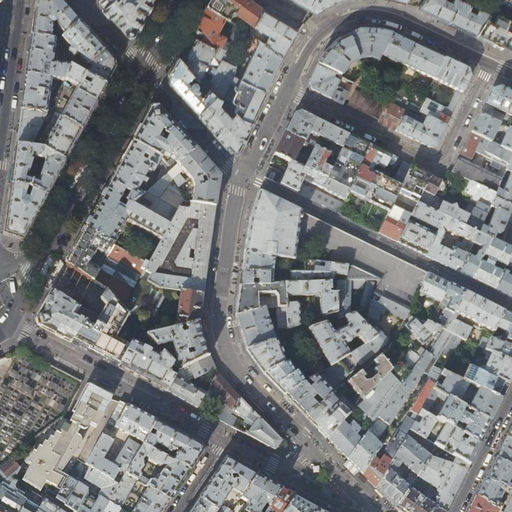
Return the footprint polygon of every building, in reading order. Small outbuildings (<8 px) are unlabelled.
[(65,34),(79,21),(64,4),(60,0),(36,0),(35,10),(31,36),(51,38),(53,28),(52,24),(53,24),(54,23),(55,23),(56,22),(57,26),(65,34)] [(98,0),(98,1),(96,2),(111,18),(127,36),(134,35),(146,13),(152,0),(98,0)] [(208,0),(206,5),(226,18),(237,25),(247,32),(250,33),(264,9),(251,0),(208,0)] [(293,0),(315,13),(319,10),(322,8),(324,7),(327,5),(330,4),(333,3),(330,0),(293,0)] [(448,23),(460,0),(452,0),(451,2),(447,0),(424,0),(418,8),(440,19),(448,23)] [(471,5),(461,0),(460,0),(448,23),(464,30),(475,35),(486,19),(490,14),(478,8),(476,14),(473,12),(474,10),(471,8),(470,11),(468,10),(471,5)] [(226,18),(206,5),(194,28),(206,34),(204,36),(202,35),(200,38),(199,40),(217,50),(219,47),(235,56),(247,32),(237,25),(234,32),(237,33),(232,44),(225,41),(226,38),(223,36),(226,30),(221,28),(226,18)] [(264,9),(250,33),(252,35),(256,27),(269,35),(264,44),(282,57),(291,44),(299,31),(264,9)] [(492,23),(487,20),(487,19),(486,19),(475,35),(509,51),(511,52),(511,15),(510,19),(496,13),(492,23)] [(88,76),(106,86),(109,79),(116,68),(115,60),(109,53),(90,33),(79,21),(65,34),(62,37),(72,48),(68,51),(74,57),(78,54),(88,65),(89,64),(92,67),(88,76)] [(380,61),(383,55),(392,35),(381,31),(377,31),(360,31),(338,41),(325,53),(323,55),(317,65),(336,74),(341,76),(348,66),(359,60),(370,57),(380,61)] [(405,41),(392,35),(383,55),(405,65),(415,45),(405,41)] [(65,79),(70,66),(69,64),(52,62),(55,45),(62,45),(59,39),(51,38),(31,36),(28,60),(26,74),(51,78),(65,80),(65,79)] [(199,40),(196,39),(192,44),(187,55),(181,52),(178,58),(195,77),(197,80),(209,90),(212,93),(216,85),(202,77),(204,71),(205,71),(209,64),(209,63),(213,56),(228,64),(224,72),(234,76),(236,68),(238,58),(235,56),(219,47),(217,50),(199,40)] [(236,68),(234,76),(266,92),(275,73),(282,57),(264,44),(260,40),(244,72),(236,68)] [(425,50),(415,45),(405,65),(399,77),(397,83),(407,88),(412,79),(416,80),(420,72),(423,74),(419,82),(430,87),(444,59),(432,53),(425,50)] [(195,77),(178,58),(174,65),(169,75),(169,83),(180,95),(197,114),(216,96),(212,93),(209,90),(202,96),(198,92),(199,90),(197,87),(197,86),(197,85),(197,84),(197,83),(196,83),(196,82),(195,82),(197,80),(195,77)] [(467,70),(456,65),(444,59),(430,87),(418,112),(422,114),(446,126),(448,122),(470,77),(467,70)] [(334,78),(336,74),(317,65),(311,79),(309,83),(311,90),(342,105),(352,85),(348,83),(345,89),(338,86),(340,81),(334,78)] [(70,66),(65,79),(77,86),(75,91),(97,103),(102,94),(106,86),(88,76),(70,66)] [(266,92),(234,76),(224,72),(216,85),(212,93),(216,96),(221,99),(227,87),(230,82),(238,87),(232,100),(234,102),(237,104),(236,105),(236,106),(237,107),(235,112),(236,113),(240,118),(251,123),(264,97),(266,92)] [(51,78),(26,74),(24,92),(21,110),(53,115),(55,109),(47,108),(51,78)] [(505,113),(511,98),(511,91),(499,85),(492,88),(487,99),(480,114),(500,124),(503,119),(504,116),(493,111),(494,108),(505,113)] [(379,120),(386,105),(355,90),(348,105),(379,120)] [(60,118),(82,130),(89,117),(97,103),(75,91),(61,115),(57,112),(55,115),(60,118)] [(222,99),(221,99),(216,96),(197,114),(208,126),(231,151),(239,150),(246,134),(251,123),(240,118),(236,113),(235,112),(230,103),(226,105),(231,112),(234,115),(230,118),(219,105),(222,99)] [(390,97),(386,105),(379,120),(378,122),(390,129),(396,131),(403,117),(408,107),(410,108),(412,103),(410,102),(409,103),(406,101),(405,104),(390,97)] [(511,98),(505,113),(504,116),(503,119),(506,121),(509,115),(511,116),(511,98)] [(144,120),(132,142),(162,158),(164,153),(172,157),(167,162),(173,168),(195,148),(177,128),(158,107),(150,108),(144,120)] [(53,115),(21,110),(19,128),(16,145),(35,148),(41,136),(37,134),(43,121),(48,123),(53,115)] [(290,123),(285,133),(316,147),(318,144),(307,139),(310,133),(332,143),(327,153),(330,154),(337,158),(348,135),(301,112),(294,114),(290,123)] [(416,124),(403,117),(396,131),(414,140),(430,148),(437,145),(446,126),(422,114),(416,124)] [(500,124),(480,114),(475,123),(470,133),(492,143),(501,124),(500,124)] [(82,130),(60,118),(43,149),(65,161),(73,146),(82,130)] [(511,152),(511,129),(510,128),(501,147),(511,152)] [(327,153),(316,147),(285,133),(280,144),(275,155),(291,162),(300,167),(301,164),(300,163),(300,160),(301,157),(297,155),(301,147),(305,149),(307,146),(313,149),(303,168),(327,179),(334,164),(326,160),(330,154),(327,153)] [(492,143),(470,133),(460,155),(472,160),(478,149),(502,161),(500,164),(493,160),(490,165),(506,172),(506,171),(511,156),(511,152),(501,147),(492,143)] [(348,135),(337,158),(334,164),(327,179),(350,191),(355,180),(375,190),(395,199),(411,166),(403,162),(393,182),(371,172),(374,165),(378,164),(386,168),(388,164),(391,165),(394,163),(396,159),(382,152),(357,140),(348,135)] [(163,158),(162,158),(132,142),(119,166),(106,190),(131,204),(144,193),(138,189),(143,181),(146,182),(147,179),(145,177),(149,170),(151,171),(155,170),(157,166),(162,168),(157,177),(160,179),(173,168),(167,162),(163,158)] [(4,233),(23,239),(37,213),(52,185),(65,161),(43,149),(35,148),(16,145),(13,165),(8,206),(4,233)] [(207,162),(195,148),(173,168),(160,179),(144,193),(131,204),(170,225),(171,223),(179,209),(181,206),(184,201),(188,201),(179,187),(186,181),(180,174),(184,171),(194,181),(195,186),(193,202),(216,206),(220,179),(220,176),(207,162)] [(511,156),(506,171),(511,173),(504,192),(498,190),(496,194),(492,204),(491,207),(497,209),(489,228),(483,226),(480,234),(492,239),(482,258),(485,259),(486,256),(488,257),(489,258),(486,264),(480,262),(472,279),(482,284),(494,290),(503,272),(493,268),(496,261),(506,266),(507,265),(511,254),(511,248),(494,240),(497,235),(499,235),(502,233),(511,209),(511,156)] [(451,173),(469,182),(496,194),(498,190),(501,183),(457,161),(451,173)] [(303,168),(300,167),(291,162),(280,185),(302,196),(339,214),(343,205),(344,204),(309,187),(308,188),(301,184),(306,175),(308,176),(306,180),(312,183),(312,184),(345,201),(349,193),(350,191),(327,179),(303,168)] [(430,176),(420,171),(411,166),(395,199),(389,212),(379,233),(388,238),(398,243),(408,222),(410,217),(417,203),(430,176)] [(264,177),(276,183),(280,173),(269,167),(264,177)] [(438,180),(430,176),(417,203),(437,213),(442,203),(429,196),(430,194),(434,197),(441,181),(438,180)] [(369,203),(375,190),(355,180),(350,191),(349,193),(369,203)] [(492,204),(496,194),(469,182),(465,192),(473,196),(472,197),(473,199),(473,200),(474,200),(474,201),(476,201),(477,201),(478,200),(481,201),(482,199),(492,204)] [(170,225),(131,204),(106,190),(99,203),(86,228),(97,235),(114,244),(127,221),(162,240),(170,225)] [(389,212),(395,199),(375,190),(369,203),(389,212)] [(244,253),(274,257),(279,258),(293,259),(297,236),(300,212),(278,201),(259,191),(250,219),(244,253)] [(210,250),(216,206),(193,202),(192,202),(191,208),(181,206),(179,209),(184,212),(175,226),(171,223),(170,225),(162,240),(149,263),(114,244),(97,235),(86,228),(81,237),(76,246),(66,265),(105,291),(108,292),(123,309),(141,277),(146,270),(151,273),(147,280),(159,288),(181,291),(203,295),(210,250)] [(444,216),(437,213),(417,203),(410,217),(437,231),(444,216)] [(442,203),(437,213),(444,216),(479,233),(480,234),(483,226),(488,214),(469,205),(465,214),(458,211),(456,206),(452,207),(442,203)] [(343,205),(339,214),(346,217),(349,211),(349,208),(343,205)] [(329,264),(347,267),(345,276),(344,282),(363,281),(380,280),(373,294),(409,311),(419,292),(423,284),(422,284),(427,273),(411,265),(300,212),(297,236),(321,248),(313,262),(329,264)] [(425,256),(426,256),(425,257),(444,266),(446,267),(447,266),(460,273),(468,255),(474,244),(479,233),(444,216),(437,231),(435,236),(425,256)] [(435,236),(408,222),(398,243),(410,249),(425,256),(435,236)] [(492,239),(480,234),(479,233),(474,244),(482,248),(481,251),(478,252),(476,257),(472,258),(468,255),(460,273),(467,277),(472,279),(480,262),(482,258),(492,239)] [(347,267),(329,264),(328,269),(327,273),(290,272),(290,284),(311,283),(311,279),(332,279),(333,274),(345,276),(347,267)] [(272,277),(272,272),(242,271),(240,283),(240,286),(278,284),(277,277),(272,277)] [(504,271),(503,272),(494,290),(511,298),(511,277),(507,275),(508,273),(504,271)] [(440,303),(450,284),(433,276),(427,273),(422,284),(423,284),(419,292),(440,303)] [(336,312),(338,319),(344,317),(350,315),(350,288),(362,288),(363,281),(344,282),(337,282),(337,293),(336,312)] [(360,305),(365,306),(373,281),(367,282),(360,305)] [(330,282),(311,283),(290,284),(285,284),(285,296),(319,295),(319,297),(320,297),(320,314),(323,316),(336,312),(337,293),(329,293),(329,290),(330,290),(330,282)] [(285,284),(278,284),(240,286),(237,301),(235,315),(236,316),(263,308),(264,308),(275,307),(285,307),(286,307),(286,301),(285,296),(285,284)] [(460,289),(450,284),(440,303),(439,304),(446,307),(444,310),(446,311),(438,326),(442,328),(445,329),(464,291),(460,289)] [(108,292),(105,291),(98,301),(101,302),(103,304),(102,305),(101,310),(99,314),(100,315),(95,325),(94,320),(97,315),(96,312),(93,310),(94,308),(89,315),(52,291),(37,318),(40,325),(56,334),(96,355),(118,367),(132,341),(135,335),(139,327),(123,309),(108,292)] [(201,309),(203,295),(181,291),(176,328),(199,322),(201,309)] [(484,301),(464,291),(445,329),(453,333),(462,337),(466,339),(472,328),(455,319),(458,313),(494,331),(497,327),(504,311),(484,301)] [(377,338),(365,345),(349,355),(330,367),(324,371),(327,375),(341,379),(347,375),(385,345),(387,340),(376,328),(380,312),(384,309),(404,320),(409,311),(373,294),(372,294),(367,317),(375,328),(370,332),(377,338)] [(286,307),(285,307),(286,327),(286,329),(299,324),(299,303),(296,301),(286,301),(286,307)] [(286,327),(285,307),(275,307),(277,327),(286,327)] [(275,340),(264,308),(263,308),(236,316),(241,333),(244,341),(246,347),(246,349),(247,350),(275,340)] [(511,314),(504,311),(497,327),(510,332),(511,326),(511,314)] [(353,314),(350,315),(344,317),(347,325),(346,326),(333,332),(327,323),(308,329),(330,367),(349,355),(342,343),(343,343),(344,344),(346,345),(347,345),(348,345),(349,344),(349,343),(350,342),(357,337),(360,338),(365,345),(377,338),(370,332),(353,314)] [(435,338),(442,328),(438,326),(432,323),(425,327),(416,318),(413,318),(412,317),(411,317),(408,319),(408,321),(409,322),(405,326),(423,345),(432,336),(435,338)] [(199,322),(176,328),(148,336),(149,338),(158,347),(172,343),(174,354),(168,355),(166,350),(162,352),(173,364),(179,370),(209,355),(203,336),(199,322)] [(148,336),(139,327),(135,335),(146,341),(149,338),(148,336)] [(453,333),(445,329),(442,328),(435,338),(421,357),(410,372),(361,440),(348,459),(360,472),(362,474),(375,455),(381,447),(377,442),(388,426),(389,426),(423,371),(428,374),(433,366),(441,353),(453,333)] [(450,358),(462,337),(453,333),(441,353),(450,358)] [(486,349),(490,340),(483,337),(479,346),(486,349)] [(282,338),(275,340),(247,350),(255,362),(264,374),(280,390),(285,395),(304,383),(296,369),(293,370),(288,362),(287,362),(286,360),(285,359),(283,360),(281,354),(282,353),(281,350),(279,350),(277,343),(283,341),(282,338)] [(503,346),(490,340),(486,349),(489,351),(500,356),(503,351),(508,353),(505,358),(511,361),(511,341),(507,339),(503,346)] [(151,351),(132,341),(118,367),(143,380),(166,392),(166,391),(175,377),(168,373),(173,364),(162,352),(158,358),(150,354),(151,351)] [(511,361),(505,358),(500,356),(489,351),(485,358),(489,360),(483,373),(509,385),(511,378),(511,361)] [(417,354),(406,368),(410,372),(421,357),(417,354)] [(209,355),(179,370),(175,377),(166,391),(167,392),(174,396),(197,408),(197,407),(205,394),(189,384),(190,381),(197,378),(197,379),(202,379),(209,376),(214,379),(217,373),(217,372),(216,371),(209,355)] [(362,400),(392,369),(381,355),(374,361),(377,366),(373,369),(376,372),(375,376),(369,381),(364,381),(363,378),(365,376),(361,372),(348,383),(362,400)] [(399,362),(392,369),(362,400),(355,408),(341,423),(327,438),(337,448),(342,454),(348,459),(361,440),(410,372),(406,368),(399,362)] [(443,371),(433,366),(428,374),(410,403),(413,405),(410,410),(413,412),(410,418),(407,416),(397,430),(386,450),(387,450),(379,462),(377,461),(378,457),(375,455),(362,474),(369,481),(376,489),(409,430),(414,423),(417,416),(421,410),(433,389),(435,385),(441,375),(443,371)] [(468,366),(462,380),(469,384),(479,389),(502,399),(509,385),(483,373),(468,366)] [(462,380),(443,371),(441,375),(445,378),(440,388),(435,385),(433,389),(458,404),(469,384),(462,380)] [(230,386),(217,373),(214,379),(210,385),(224,401),(224,402),(226,405),(219,413),(221,415),(219,420),(233,428),(237,419),(251,428),(259,417),(257,414),(230,386)] [(309,388),(304,383),(285,395),(303,413),(306,416),(331,396),(334,394),(316,376),(308,380),(312,385),(309,388)] [(61,470),(80,443),(82,441),(82,440),(82,439),(82,437),(81,436),(80,435),(77,433),(80,427),(84,429),(85,428),(87,428),(88,426),(89,424),(95,428),(110,400),(91,390),(87,387),(69,420),(71,421),(69,426),(63,423),(59,431),(60,431),(59,433),(55,431),(52,436),(50,435),(47,441),(44,440),(41,446),(39,445),(36,450),(33,449),(26,462),(29,464),(20,479),(39,490),(44,481),(55,488),(62,474),(59,472),(60,470),(61,470)] [(445,402),(437,416),(431,412),(429,415),(437,420),(445,425),(479,445),(484,435),(490,423),(473,413),(471,417),(462,413),(465,408),(463,407),(458,404),(433,389),(421,410),(428,415),(430,412),(429,411),(437,397),(445,402)] [(496,410),(502,399),(479,389),(472,402),(468,400),(463,407),(465,408),(473,413),(490,423),(496,410)] [(208,390),(205,394),(197,407),(203,410),(213,393),(208,390)] [(336,401),(331,396),(306,416),(308,419),(327,438),(341,423),(355,408),(342,395),(336,401)] [(150,430),(156,420),(140,412),(122,403),(120,401),(109,421),(106,428),(112,431),(114,427),(143,442),(148,434),(150,430)] [(428,415),(421,410),(417,416),(422,419),(418,425),(414,423),(409,430),(418,436),(425,439),(437,420),(429,415),(428,415)] [(261,419),(259,417),(251,428),(237,419),(233,428),(262,444),(274,451),(282,441),(261,419)] [(175,431),(156,420),(150,430),(156,433),(153,437),(148,434),(143,442),(142,444),(153,450),(156,444),(167,450),(167,451),(170,453),(171,452),(172,452),(173,452),(175,451),(176,450),(178,450),(177,452),(176,453),(171,460),(190,470),(195,463),(203,452),(201,445),(175,431)] [(474,455),(479,445),(445,425),(433,444),(448,453),(445,446),(448,440),(450,441),(452,449),(449,454),(455,457),(469,466),(474,455)] [(413,442),(418,436),(409,430),(376,489),(385,497),(395,508),(396,508),(410,489),(418,477),(430,457),(413,442)] [(125,474),(140,447),(128,440),(113,466),(102,460),(113,441),(102,434),(84,464),(89,466),(84,479),(102,490),(98,496),(67,476),(53,500),(71,511),(103,511),(108,503),(119,484),(114,480),(120,470),(125,474)] [(511,439),(505,437),(495,457),(511,465),(511,439)] [(142,444),(140,447),(125,474),(136,480),(148,487),(170,500),(180,485),(190,470),(171,460),(153,450),(142,444)] [(450,463),(430,457),(418,477),(437,489),(436,492),(438,494),(434,505),(429,502),(430,500),(426,498),(425,499),(410,489),(396,508),(401,511),(446,511),(469,466),(455,457),(453,462),(451,461),(450,463)] [(511,465),(495,457),(485,478),(511,490),(511,465)] [(241,498),(257,475),(240,466),(226,458),(199,498),(217,511),(219,511),(231,511),(225,508),(221,508),(220,509),(219,508),(231,490),(238,493),(236,496),(240,499),(241,498)] [(10,459),(0,466),(0,486),(13,496),(16,493),(37,508),(43,500),(11,479),(17,469),(10,459)] [(136,480),(125,474),(119,484),(108,503),(120,509),(136,480)] [(268,481),(257,475),(241,498),(247,502),(247,505),(243,511),(244,511),(243,511),(264,511),(281,488),(268,481)] [(511,511),(511,490),(485,478),(481,487),(476,496),(498,510),(501,511),(511,511)] [(13,496),(0,486),(0,511),(34,511),(37,508),(16,493),(13,496)] [(162,511),(170,500),(148,487),(132,511),(162,511)] [(286,491),(281,488),(264,511),(271,511),(273,510),(274,511),(283,511),(294,495),(286,491)] [(46,495),(43,500),(37,508),(34,511),(71,511),(53,500),(46,495)] [(306,502),(294,495),(283,511),(316,511),(319,509),(306,502)] [(501,511),(498,510),(476,496),(468,511),(501,511)] [(216,511),(217,511),(199,498),(189,511),(216,511)] [(117,511),(120,509),(108,503),(103,511),(117,511)]
